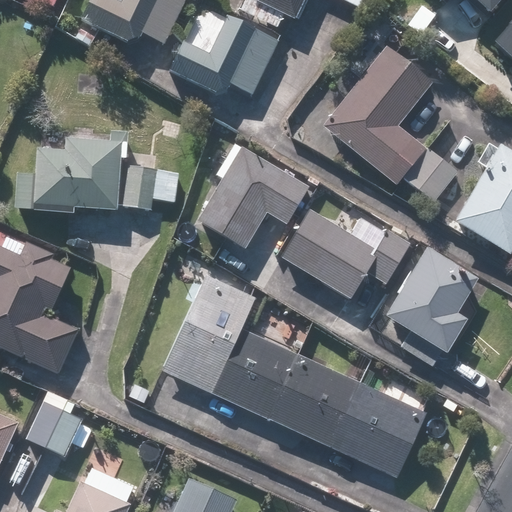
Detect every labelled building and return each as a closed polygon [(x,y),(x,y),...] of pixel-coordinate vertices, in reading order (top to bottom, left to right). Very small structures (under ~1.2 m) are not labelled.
[(21,0),(52,13),(57,0),(21,0)] [(96,0),(88,0),(76,23),(130,52),(137,40),(159,52),(186,0),(121,0),(116,10),(96,0)] [(330,0),(360,12),(364,0),(253,0),(251,5),(297,24),(307,0),(330,0)] [(426,0),(438,11),(448,0),(456,0),(481,24),(504,0),(426,0)] [(511,81),(511,80),(511,12),(478,48),(511,81)] [(225,88),(252,100),(277,46),(221,20),(204,57),(182,47),(168,78),(219,101),(225,88)] [(431,208),(455,177),(395,129),(427,89),(381,52),(318,131),(393,191),(400,183),(431,208)] [(63,153),(32,152),(31,179),(13,178),(12,218),(74,220),(74,215),(113,217),(113,212),(151,213),(151,205),(175,206),(176,170),(125,168),(126,136),(106,135),(105,145),(64,143),(63,153)] [(454,199),(445,215),(455,221),(449,230),(506,262),(511,252),(511,160),(485,145),(473,166),(482,171),(463,204),(454,199)] [(194,226),(241,254),(262,219),(283,231),(307,191),(232,148),(212,181),(218,185),(194,226)] [(385,290),(407,251),(356,221),(346,238),(305,214),(277,262),(350,303),(364,278),(385,290)] [(49,258),(4,238),(0,246),(0,353),(57,379),(77,334),(45,320),(66,272),(47,264),(49,258)] [(437,356),(445,360),(465,325),(454,319),(475,283),(421,252),(380,323),(406,338),(398,351),(430,369),(437,356)] [(255,302),(203,278),(157,377),(393,485),(425,417),(241,333),(255,302)] [(83,421),(41,402),(21,445),(63,464),(83,421)] [(0,461),(16,426),(0,418),(0,461)] [(130,490),(85,470),(65,511),(125,511),(128,508),(122,506),(130,490)] [(231,511),(234,506),(185,483),(172,511),(231,511)]
